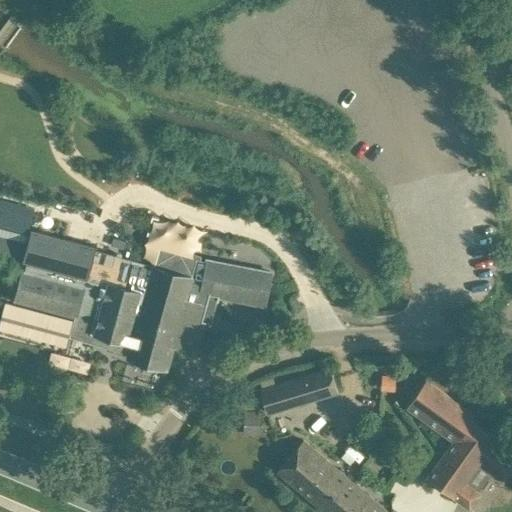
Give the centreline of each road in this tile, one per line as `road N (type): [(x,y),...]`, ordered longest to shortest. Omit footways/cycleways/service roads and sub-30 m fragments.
road 1 (unclassified): [(119,511),(162,425),(239,360),(321,337),(511,325)]
road 2 (unclassified): [(511,175),(458,0)]
road 3 (secondary): [(112,511),(0,463)]
